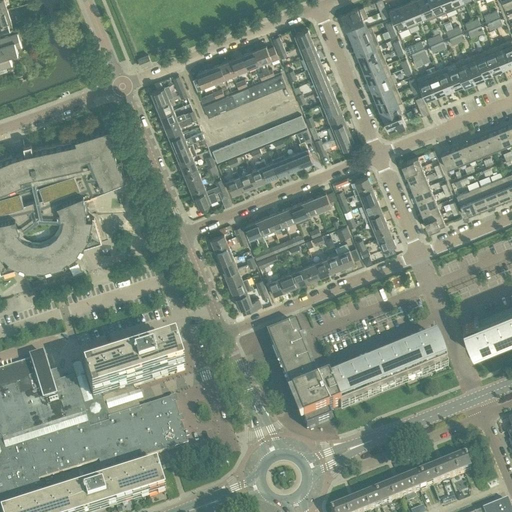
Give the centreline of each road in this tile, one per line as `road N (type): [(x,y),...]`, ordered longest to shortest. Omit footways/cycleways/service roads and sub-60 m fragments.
road 1 (residential): [(0,511),(223,441),(184,318)]
road 2 (residential): [(184,318),(173,281),(0,336)]
road 3 (residential): [(183,235),(379,155)]
road 4 (residential): [(122,85),(318,6)]
road 5 (residential): [(223,334),(419,256)]
road 6 (residential): [(0,358),(51,343),(75,353),(184,318)]
road 7 (residential): [(183,235),(122,85)]
road 8 (residential): [(379,155),(318,6)]
road 9 (residential): [(336,455),(363,465),(484,417)]
road 10 (residential): [(477,399),(419,256)]
road 11 (tertiary): [(336,455),(477,399)]
road 12 (residential): [(379,155),(511,102)]
road 13 (residential): [(275,457),(223,334)]
road 14 (residential): [(0,129),(122,85)]
